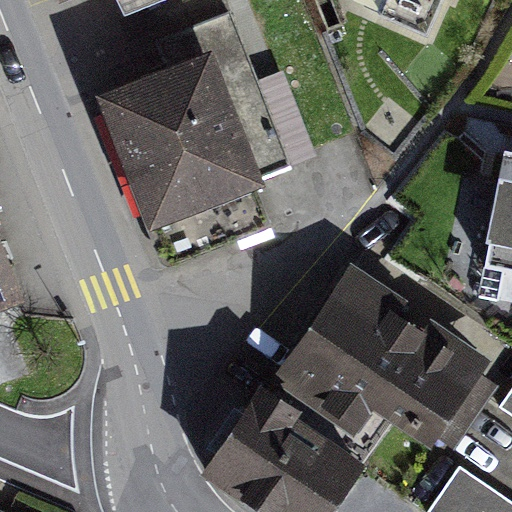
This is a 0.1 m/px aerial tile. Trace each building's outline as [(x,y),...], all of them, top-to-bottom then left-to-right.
[(113,0),(119,13),(152,0),(113,0)] [(351,0),(361,27),(433,56),(457,0),(351,0)] [(213,36),(102,78),(155,218),(266,176),(213,36)] [(511,149),(503,148),(482,267),(511,272),(511,149)] [(0,307),(23,298),(0,236),(0,307)] [(355,294),(287,399),(365,450),(377,431),(439,471),(495,385),(355,294)] [(269,407),(208,494),(234,511),(358,511),(379,482),(269,407)] [(502,511),(471,492),(457,511),(502,511)]
